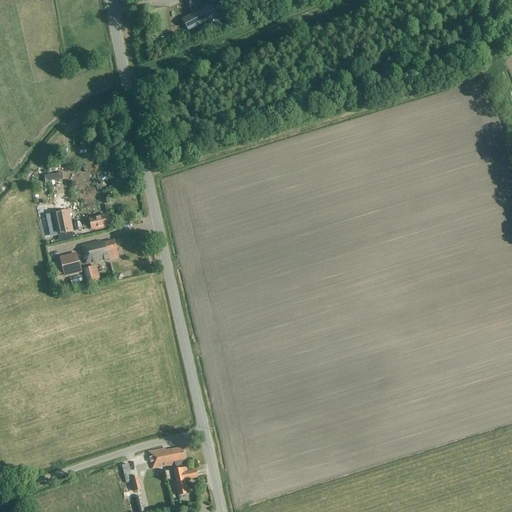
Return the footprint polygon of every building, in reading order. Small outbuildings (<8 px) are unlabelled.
[(194,15),(183,20),(188,31),(207,21),(210,26),(210,27),(225,19),(226,19),(220,8),(213,11),(206,0),(196,5),(197,7),(191,10),(194,15)] [(68,212),(54,215),(58,236),(72,233),(68,212)] [(81,222),(82,230),(91,228),(92,231),(95,231),(111,228),(108,216),(89,220),(89,221),(81,222)] [(81,249),(87,267),(109,261),(110,262),(119,259),(114,242),(106,245),(105,244),(100,245),(100,243),(81,249)] [(65,276),(82,271),(78,254),(61,258),(65,276)] [(98,282),(94,267),(84,269),(88,284),(98,282)] [(185,463),(182,449),(171,451),(171,450),(167,451),(166,449),(149,453),(152,471),(175,466),(175,468),(184,466),(183,463),(185,463)] [(126,484),(132,483),(135,493),(141,491),(138,477),(131,479),(128,465),(122,466),(126,484)] [(178,497),(188,495),(185,482),(197,479),(196,471),(187,473),(187,469),(173,472),(178,497)] [(123,494),(124,500),(133,498),(131,491),(129,492),(128,488),(124,489),(125,493),(123,494)] [(143,511),(140,496),(135,498),(138,511),(143,511)]
